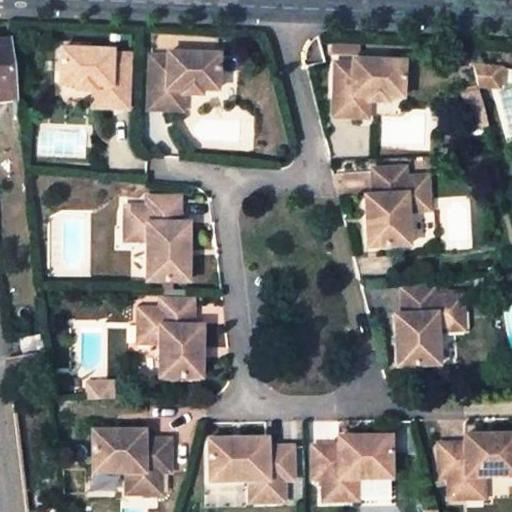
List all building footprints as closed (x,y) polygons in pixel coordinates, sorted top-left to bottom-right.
[(0,95),(13,94),(7,40),(0,40),(0,95)] [(94,94),(110,94),(109,110),(128,111),(130,57),(111,56),(112,52),(61,50),(61,54),(60,85),(75,86),(75,93),(94,94)] [(167,96),(182,97),(199,98),(200,91),(214,92),(216,61),(216,57),(165,54),(165,59),(149,58),(147,104),(146,112),(166,113),(167,96)] [(356,104),(370,104),(388,105),(388,100),(404,100),(405,68),(405,64),(354,62),(354,66),(337,65),(335,120),(355,121),(356,104)] [(489,68),(474,67),(478,82),(488,84),(489,68)] [(501,86),(502,69),(489,68),(488,84),(501,86)] [(0,103),(14,102),(13,94),(0,95),(0,103)] [(109,110),(110,94),(94,94),(93,109),(109,110)] [(467,114),(484,110),(480,94),(463,98),(467,114)] [(167,96),(166,113),(181,114),(182,97),(167,96)] [(356,104),(355,121),(370,121),(370,104),(356,104)] [(467,114),(471,130),(488,126),(484,111),(484,110),(467,114)] [(416,218),(415,199),(425,199),(425,183),(403,183),(403,173),(371,174),(372,184),(373,201),(364,202),(366,253),(375,253),(407,252),(405,219),(416,218)] [(185,283),(187,225),(179,224),(180,209),(180,199),(146,198),(146,208),(136,208),(125,207),(124,225),(135,225),(135,242),(145,242),(144,282),(178,283),(185,283)] [(415,199),(416,218),(426,218),(425,199),(415,199)] [(124,225),(124,242),(135,242),(135,225),(124,225)] [(31,281),(6,284),(7,296),(33,292),(31,281)] [(448,334),(447,317),(458,317),(457,298),(436,299),(436,290),(402,291),(403,300),(403,319),(396,319),(398,370),(406,370),(440,369),(438,335),(448,334)] [(146,331),(146,347),(156,347),(156,381),(189,382),(196,382),(196,331),(190,331),(190,312),(190,303),(156,303),(156,312),(136,311),(135,330),(146,331)] [(458,334),(458,317),(447,317),(448,334),(458,334)] [(146,331),(135,330),(135,347),(146,347),(146,331)] [(43,354),(39,335),(19,339),(22,357),(40,354),(43,354)] [(40,354),(22,357),(7,360),(9,378),(43,371),(40,354)] [(87,383),(87,399),(112,398),(112,382),(87,383)] [(126,481),(144,481),(143,491),(160,491),(161,470),(168,470),(169,437),(161,437),(142,437),(142,429),(92,429),(92,430),(92,436),(92,469),(126,470),(126,481)] [(464,488),(480,487),(480,476),(511,475),(511,435),(462,437),(462,444),(436,444),(437,477),(447,477),(447,488),(447,498),(464,498),(464,488)] [(263,438),(245,439),(207,439),(207,447),(207,479),(245,479),(245,490),(263,490),(263,501),(280,501),(280,490),(280,479),(289,479),(289,447),(280,447),(263,447),(263,438)] [(388,438),(337,438),(337,446),(321,446),(320,446),(311,446),(311,479),(321,479),(321,500),(329,501),(338,500),(338,490),(356,490),(356,479),(388,479),(388,446),(388,438)] [(511,487),(511,479),(489,480),(489,497),(508,497),(507,487),(511,487)] [(126,491),(143,491),(144,481),(126,481),(126,491)] [(480,487),(464,488),(464,498),(481,498),(480,487)] [(245,501),(263,501),(263,490),(245,490),(245,501)] [(338,500),(356,501),(356,490),(338,490),(338,500)]
